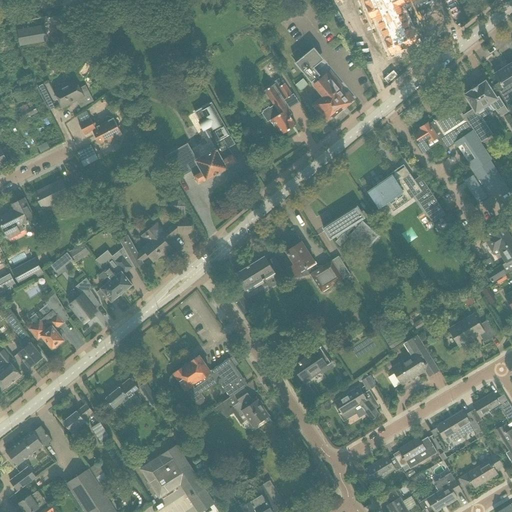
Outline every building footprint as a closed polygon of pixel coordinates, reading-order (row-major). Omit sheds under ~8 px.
[(363,0),(366,5),(365,6),(371,19),(373,24),(377,22),(385,41),(390,54),(401,49),(401,50),(402,50),(402,49),(405,47),(406,48),(407,48),(406,47),(417,43),(412,29),(411,30),(401,6),(410,2),(410,3),(416,0),(363,0)] [(44,26),(18,30),(20,46),(46,41),(44,26)] [(320,75),(314,67),(323,59),(314,47),(304,56),(304,55),(295,63),(311,82),(317,78),(319,80),(314,85),(324,97),(313,106),(326,122),(353,99),(345,89),(343,90),(339,85),(340,83),(330,71),(321,79),(319,76),(320,75)] [(494,85),(500,93),(503,98),(504,97),(503,95),(511,89),(511,84),(511,83),(511,81),(511,62),(495,74),(499,82),(494,85)] [(290,116),(291,115),(282,101),(292,95),(281,78),(275,82),(276,83),(265,90),(274,105),(270,108),(269,107),(263,111),(263,112),(262,113),(268,122),(270,120),(280,136),(296,125),(290,116)] [(303,78),(295,85),(300,91),(308,84),(303,78)] [(54,92),(63,108),(77,100),(81,107),(92,101),(87,90),(81,93),(75,81),(54,92)] [(508,111),(499,96),(496,97),(485,82),(478,87),(477,86),(472,89),(472,90),(465,95),(476,112),(490,103),(501,116),(508,111)] [(207,180),(227,168),(227,167),(235,162),(236,160),(229,148),(235,144),(212,102),(195,112),(216,149),(196,160),(188,144),(163,158),(175,180),(191,171),(194,175),(193,176),(198,184),(207,179),(207,180)] [(451,104),(452,104),(451,103),(446,107),(447,107),(448,109),(433,119),(434,121),(429,124),(428,123),(421,127),(422,129),(419,130),(420,132),(415,135),(419,142),(417,144),(423,153),(440,142),(445,151),(456,144),(471,167),(465,171),(470,177),(464,181),(478,203),(506,185),(488,156),(489,156),(467,121),(456,104),(453,107),(451,104)] [(20,113),(19,114),(22,120),(38,112),(35,106),(33,107),(20,113)] [(79,124),(85,135),(93,131),(98,141),(103,139),(105,143),(112,145),(114,139),(122,135),(113,118),(107,116),(105,123),(97,126),(98,128),(96,129),(90,118),(79,124)] [(482,141),(494,134),(483,117),(471,125),(480,138),(482,141)] [(90,145),(76,150),(82,166),(97,161),(90,145)] [(402,191),(409,201),(417,195),(436,223),(441,219),(442,221),(444,219),(443,218),(447,215),(448,217),(448,216),(420,176),(414,180),(409,172),(408,173),(409,173),(397,182),(392,176),(369,192),(379,207),(402,191)] [(35,193),(40,202),(43,208),(69,195),(61,180),(35,193)] [(68,189),(75,203),(83,199),(76,185),(68,189)] [(178,233),(192,233),(192,218),(185,218),(185,207),(186,207),(178,197),(169,205),(176,214),(178,213),(178,219),(178,223),(165,233),(156,223),(142,235),(149,243),(143,248),(143,249),(138,253),(128,235),(119,239),(124,248),(125,248),(134,265),(133,265),(135,268),(144,263),(142,261),(149,256),(153,261),(161,255),(165,259),(174,251),(166,242),(178,232),(178,233)] [(13,204),(15,210),(0,217),(0,223),(5,233),(6,232),(8,238),(25,230),(22,224),(34,218),(24,198),(13,204)] [(358,225),(356,223),(362,218),(363,217),(366,214),(362,209),(360,211),(357,207),(323,228),(330,238),(334,235),(338,239),(336,242),(340,246),(348,237),(346,235),(354,226),(357,228),(354,231),(369,245),(377,236),(361,222),(358,225)] [(504,219),(483,235),(486,239),(493,251),(495,254),(500,253),(506,263),(511,259),(511,258),(511,240),(505,229),(508,226),(504,219)] [(114,231),(111,225),(106,228),(109,234),(114,231)] [(343,279),(332,260),(318,269),(301,242),(286,251),(294,264),(286,270),(292,279),(310,275),(321,293),(343,279)] [(69,252),(76,262),(90,253),(83,243),(69,252)] [(132,267),(119,251),(100,266),(103,271),(121,293),(126,289),(128,289),(130,287),(130,286),(131,285),(121,272),(123,271),(125,273),(132,267)] [(73,260),(67,253),(63,256),(51,266),(56,273),(72,260),(73,260)] [(339,256),(332,260),(343,279),(350,274),(339,256)] [(277,281),(278,280),(277,278),(265,257),(236,275),(237,276),(237,275),(247,292),(255,287),(265,281),(267,284),(268,285),(269,285),(270,286),(272,286),(273,286),(274,285),(275,285),(276,284),(276,283),(277,282),(277,281)] [(506,263),(486,275),(491,283),(504,274),(505,276),(511,271),(511,258),(511,259),(506,263)] [(36,260),(13,272),(20,286),(43,273),(36,260)] [(485,261),(479,264),(483,271),(489,267),(485,261)] [(121,293),(103,271),(97,276),(105,285),(101,288),(105,293),(111,301),(121,293)] [(0,295),(17,286),(10,273),(0,278),(0,295)] [(97,311),(93,306),(99,302),(91,290),(94,288),(88,280),(87,278),(76,287),(82,295),(70,305),(85,324),(95,315),(94,314),(97,311)] [(487,288),(481,292),(485,299),(492,295),(487,288)] [(55,314),(63,307),(55,294),(51,297),(45,302),(47,304),(40,311),(41,312),(37,315),(36,314),(29,319),(34,326),(31,329),(38,338),(42,335),(52,349),(62,341),(63,339),(55,329),(63,323),(55,314)] [(495,301),(492,295),(485,299),(489,305),(495,301)] [(471,298),(465,302),(468,306),(474,302),(471,298)] [(445,300),(440,303),(443,309),(448,306),(445,300)] [(313,309),(309,311),(314,319),(318,316),(313,309)] [(449,329),(459,346),(479,334),(484,342),(496,335),(487,320),(479,325),(473,314),(449,329)] [(12,315),(6,319),(16,331),(20,327),(16,323),(18,322),(12,315)] [(421,319),(414,323),(418,329),(424,325),(421,319)] [(438,370),(430,357),(416,335),(404,343),(411,356),(392,368),(402,384),(424,370),(428,376),(438,370)] [(19,354),(23,359),(29,367),(42,357),(35,348),(36,347),(27,336),(20,342),(25,349),(19,354)] [(300,364),(294,368),(296,370),(295,371),(299,377),(300,376),(304,382),(320,371),(321,372),(332,365),(318,345),(306,353),(308,356),(299,362),(300,364)] [(0,380),(1,381),(0,382),(0,388),(1,390),(5,387),(6,388),(21,375),(10,363),(13,360),(3,349),(0,351),(0,359),(4,364),(0,367),(0,369),(1,370),(0,371),(0,380)] [(220,383),(230,397),(244,387),(248,385),(229,358),(210,372),(199,356),(174,373),(175,373),(170,376),(169,381),(173,385),(177,386),(181,383),(196,405),(201,405),(204,403),(204,398),(201,394),(217,383),(220,383)] [(361,380),(368,390),(375,386),(369,375),(361,380)] [(128,396),(138,388),(130,378),(106,398),(114,408),(121,402),(129,412),(142,402),(137,397),(132,401),(128,396)] [(140,387),(153,407),(159,403),(146,383),(140,387)] [(368,400),(368,399),(367,398),(367,399),(359,386),(334,401),(342,415),(354,408),(359,417),(366,413),(372,420),(380,414),(368,400)] [(230,397),(212,409),(215,413),(221,410),(226,418),(233,413),(237,418),(243,413),(253,427),(259,423),(259,424),(264,421),(264,420),(269,416),(256,397),(252,400),(244,387),(230,397)] [(475,409),(470,412),(477,423),(477,422),(482,419),(481,417),(489,412),(491,415),(509,404),(504,394),(496,399),(492,393),(473,405),(475,409)] [(84,419),(93,412),(87,404),(77,411),(63,422),(71,432),(77,427),(81,432),(88,426),(84,422),(85,421),(84,419)] [(463,411),(437,427),(442,435),(444,439),(444,440),(451,436),(455,442),(474,430),(476,434),(482,431),(477,422),(477,423),(470,412),(465,415),(463,411)] [(91,428),(101,442),(109,437),(99,422),(91,428)] [(509,451),(506,453),(511,462),(511,429),(510,431),(506,424),(495,431),(499,437),(501,436),(509,451)] [(33,432),(6,452),(17,465),(43,445),(44,447),(52,441),(41,426),(33,432)] [(401,453),(395,457),(401,468),(408,464),(406,461),(414,455),(418,462),(436,451),(436,452),(437,452),(428,437),(427,437),(428,438),(421,442),(418,438),(399,449),(401,453)] [(180,484),(198,511),(200,511),(214,503),(176,445),(162,455),(141,469),(159,498),(180,484)] [(460,479),(464,486),(471,481),(475,487),(497,474),(495,469),(502,465),(495,454),(487,459),(489,461),(467,474),(460,479)] [(376,480),(394,469),(396,471),(401,468),(395,457),(390,460),(387,456),(368,468),(371,473),(367,475),(373,485),(378,483),(376,480)] [(128,467),(121,472),(125,479),(132,474),(128,467)] [(67,483),(71,490),(85,511),(116,511),(89,469),(67,483)] [(10,480),(18,491),(36,477),(32,471),(25,476),(21,472),(10,480)] [(439,491),(427,498),(430,503),(435,511),(457,498),(455,494),(461,490),(454,479),(451,473),(444,477),(444,478),(434,484),(439,491)] [(65,494),(71,490),(67,483),(64,480),(58,484),(65,494)] [(270,502),(280,496),(270,480),(258,487),(264,498),(252,505),(250,501),(242,506),(245,511),(254,511),(256,511),(273,511),(269,506),(270,502)] [(384,497),(387,503),(399,496),(395,490),(384,497)] [(30,495),(19,503),(25,511),(32,511),(39,508),(34,502),(42,496),(38,491),(30,496),(30,495)] [(377,492),(371,496),(375,501),(380,498),(377,492)] [(387,506),(390,511),(408,511),(400,498),(387,506)]
